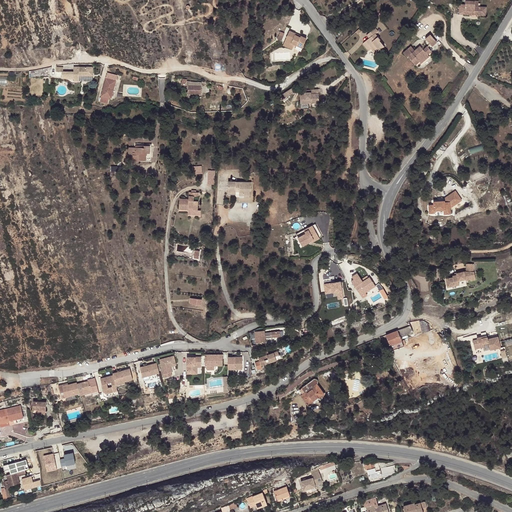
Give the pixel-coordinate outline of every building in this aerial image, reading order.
[(473,12),(485,13),(485,4),(477,4),(476,0),(463,0),(464,2),(458,2),(458,12),(464,12),(464,8),(473,9),(473,12)] [(379,30),(376,26),(369,31),(371,34),(366,38),(375,52),(385,45),(376,32),(379,30)] [(290,29),(286,39),(292,41),(293,40),(295,42),(298,43),(297,46),(302,48),(307,36),(290,29)] [(430,34),(425,38),(432,46),(437,42),(430,34)] [(292,41),(286,39),(284,43),(293,47),(295,42),(293,40),(292,41)] [(408,57),(415,65),(420,62),(419,61),(427,54),(428,55),(431,51),(423,42),(412,52),(408,48),(403,52),(407,57),(408,57)] [(427,54),(419,61),(420,62),(421,64),(429,57),(428,55),(427,54)] [(93,66),(73,66),(73,71),(63,71),(63,77),(75,77),(75,79),(80,80),(80,74),(92,74),(93,66)] [(116,87),(119,87),(121,77),(109,75),(105,104),(114,106),(115,95),(116,87)] [(199,94),(202,84),(199,83),(197,87),(189,85),(187,91),(199,94)] [(281,101),(295,91),(292,86),(278,97),(281,101)] [(321,98),(319,86),(310,87),(310,90),(304,91),(304,93),(301,93),(302,102),(313,100),(313,98),(317,97),(317,99),(321,98)] [(145,144),(136,143),(129,143),(128,150),(133,151),(133,160),(138,161),(138,158),(146,159),(147,150),(150,150),(150,141),(144,141),(145,144)] [(482,145),(470,150),(472,154),(483,149),(482,145)] [(194,165),(195,174),(203,173),(203,165),(194,165)] [(251,183),(228,182),(228,193),(236,193),(236,190),(239,190),(238,194),(242,194),(243,196),(249,196),(249,192),(251,192),(251,183)] [(461,200),(455,191),(443,199),(443,201),(434,201),(434,205),(429,205),(429,213),(435,213),(435,210),(441,210),(450,209),(450,208),(461,200)] [(199,193),(190,193),(190,200),(180,199),(180,210),(190,211),(190,208),(193,208),(193,211),(199,211),(199,202),(195,201),(195,197),(199,197),(199,193)] [(312,225),(296,235),(302,246),(310,242),(310,241),(319,237),(312,225)] [(474,271),(466,271),(464,271),(456,273),(457,275),(452,276),(453,277),(446,279),(448,287),(454,286),(454,285),(459,285),(458,281),(465,279),(465,280),(470,279),(470,280),(476,279),(474,271)] [(360,280),(353,284),(359,293),(364,291),(365,293),(376,286),(370,277),(363,282),(362,283),(360,280)] [(324,282),(324,293),(336,292),(336,299),(343,298),(342,281),(324,282)] [(398,330),(380,337),(381,341),(388,341),(392,351),(404,347),(400,336),(413,331),(410,325),(398,330)] [(265,331),(256,331),(255,341),(261,341),(261,338),(265,338),(265,331)] [(477,339),(472,340),(475,349),(483,347),(484,346),(484,344),(489,343),(490,350),(500,347),(498,336),(488,339),(487,336),(481,338),(481,336),(476,337),(477,339)] [(259,358),(261,365),(277,360),(275,357),(279,355),(278,351),(259,358)] [(176,362),(174,354),(160,358),(165,376),(172,374),(171,370),(169,363),(176,362)] [(205,355),(205,365),(223,365),(223,354),(207,354),(207,355),(205,355)] [(186,373),(195,373),(195,364),(201,364),(201,356),(186,356),(186,373)] [(228,356),(229,368),(243,368),(243,356),(228,356)] [(157,361),(140,366),(143,376),(160,371),(157,361)] [(114,372),(116,382),(120,381),(121,385),(126,383),(125,380),(133,378),(130,367),(113,371),(114,372)] [(103,389),(106,388),(117,385),(116,382),(114,372),(100,376),(103,389)] [(85,381),(78,383),(80,393),(81,395),(88,393),(88,391),(93,390),(97,389),(96,386),(98,386),(96,377),(88,379),(89,380),(89,381),(85,382),(85,381)] [(293,391),(304,405),(313,398),(319,394),(311,384),(312,384),(313,383),(313,382),(313,381),(312,380),(311,380),(310,380),(308,380),(293,391)] [(78,381),(69,384),(64,385),(64,383),(59,384),(63,397),(80,393),(78,383),(78,381)] [(315,401),(313,398),(304,405),(305,407),(315,401)] [(33,401),(33,409),(46,410),(46,402),(33,401)] [(21,405),(0,409),(0,425),(0,426),(20,421),(19,418),(23,417),(21,405)] [(63,452),(63,458),(60,458),(60,464),(75,464),(75,452),(63,452)] [(45,471),(55,470),(54,453),(43,454),(45,471)] [(384,472),(391,470),(390,465),(380,468),(379,466),(375,467),(373,462),(364,462),(365,469),(367,469),(368,472),(369,478),(379,475),(383,474),(384,474),(384,472)] [(25,469),(7,474),(8,480),(4,481),(4,484),(5,488),(10,487),(10,484),(19,482),(18,476),(26,473),(25,469)] [(312,478),(301,481),(303,490),(315,486),(315,484),(322,481),(320,474),(319,474),(312,477),(312,478)] [(20,478),(24,490),(42,484),(40,479),(32,482),(30,475),(20,478)] [(273,486),(276,495),(289,490),(285,481),(284,480),(275,483),(275,485),(273,486)] [(262,489),(247,496),(250,504),(256,501),(257,505),(267,501),(262,489)] [(413,497),(402,500),(405,511),(423,511),(421,503),(420,497),(414,499),(413,497)] [(235,499),(228,502),(230,507),(237,504),(235,499)] [(366,506),(367,511),(389,511),(387,503),(376,506),(375,503),(366,506)]
